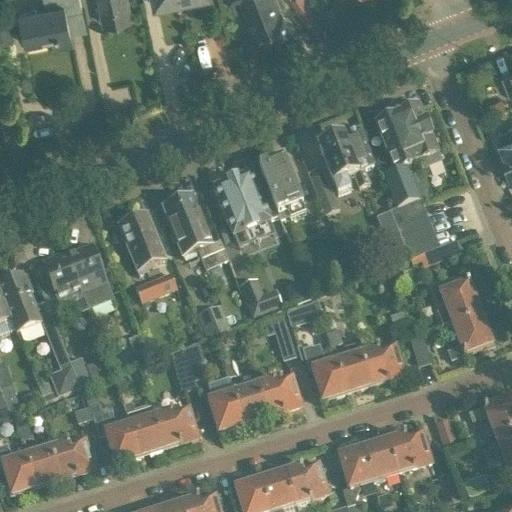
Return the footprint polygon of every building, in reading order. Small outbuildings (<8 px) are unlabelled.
[(43,0),(45,9),(18,15),(25,46),(51,40),(53,51),(73,47),(66,15),(82,12),(79,0),(43,0)] [(96,0),(98,5),(99,5),(104,25),(130,20),(125,0),(96,0)] [(255,0),(225,0),(228,6),(239,2),(249,26),(248,27),(257,50),(273,44),(255,0)] [(255,0),(273,44),(291,36),(282,14),(275,0),(255,0)] [(312,12),(304,0),(289,0),(289,1),(300,19),(312,12)] [(511,72),(510,73),(510,75),(502,78),(509,95),(511,93),(511,72)] [(490,114),(504,108),(501,101),(487,106),(490,114)] [(425,124),(419,108),(397,117),(416,165),(418,165),(422,173),(441,165),(438,157),(438,156),(432,141),(425,124)] [(416,165),(397,117),(375,126),(388,159),(377,164),(383,179),(406,170),(416,165)] [(511,174),(511,132),(511,130),(498,135),(501,144),(498,145),(506,165),(505,165),(510,176),(511,174)] [(374,171),(360,134),(345,140),(344,139),(318,149),(332,187),(335,194),(349,189),(346,181),(352,179),(357,192),(369,188),(364,175),(374,171)] [(284,162),(259,172),(281,226),(305,215),(284,162)] [(439,252),(421,209),(406,170),(383,179),(397,212),(390,215),(409,264),(439,252)] [(244,220),(265,211),(251,175),(213,190),(228,226),(229,225),(231,230),(246,224),(244,220)] [(339,213),(329,191),(317,196),(328,219),(339,213)] [(212,248),(191,199),(177,204),(197,254),(205,274),(228,264),(220,245),(212,248)] [(197,254),(177,204),(162,211),(182,260),(197,254)] [(117,229),(136,275),(166,263),(147,217),(117,229)] [(304,241),(299,228),(285,233),(291,246),(304,241)] [(85,306),(86,305),(89,313),(112,303),(106,287),(91,250),(68,259),(85,306)] [(439,252),(409,264),(411,270),(421,266),(423,272),(444,264),(439,252)] [(66,256),(42,265),(62,314),(85,306),(68,259),(66,256)] [(171,277),(142,289),(136,291),(143,307),(177,293),(171,277)] [(22,278),(0,286),(0,292),(10,321),(16,336),(45,324),(52,340),(49,341),(56,358),(58,357),(65,373),(58,375),(58,391),(54,393),(57,401),(80,392),(79,392),(71,370),(51,322),(45,305),(34,310),(22,278)] [(452,329),(481,318),(468,284),(449,292),(446,282),(427,290),(436,314),(434,314),(441,333),(452,329)] [(0,325),(10,321),(0,292),(0,325)] [(253,321),(281,309),(275,295),(262,300),(259,294),(245,300),(253,321)] [(322,320),(316,303),(286,317),(291,330),(322,320)] [(221,309),(199,318),(197,319),(207,343),(231,332),(221,309)] [(407,328),(403,315),(390,320),(394,331),(407,328)] [(481,318),(452,329),(460,349),(447,354),(451,363),(492,348),(481,318)] [(283,321),(264,326),(268,338),(275,336),(284,364),(295,361),(287,332),(286,332),(283,321)] [(327,337),(331,351),(343,347),(338,333),(337,334),(334,323),(324,325),(328,336),(327,337)] [(198,336),(194,337),(192,342),(195,345),(200,344),(201,339),(198,336)] [(116,367),(119,375),(150,364),(141,338),(129,343),(124,355),(127,363),(116,367)] [(418,371),(430,368),(432,367),(424,340),(410,344),(418,371)] [(405,365),(414,362),(407,343),(399,346),(405,365)] [(405,380),(394,346),(361,356),(371,390),(405,380)] [(347,398),(337,363),(323,368),(319,354),(313,356),(311,350),(302,353),(308,374),(312,373),(322,405),(347,398)] [(185,360),(192,383),(204,380),(196,353),(184,357),(185,360)] [(371,390),(361,356),(337,363),(347,398),(371,390)] [(192,383),(185,360),(174,364),(181,386),(192,383)] [(69,366),(71,370),(79,392),(91,387),(81,361),(69,366)] [(235,365),(229,367),(223,368),(228,383),(240,380),(235,365)] [(301,412),(291,378),(257,388),(268,422),(301,412)] [(127,394),(123,382),(115,385),(119,396),(127,394)] [(268,422),(257,388),(234,395),(245,429),(268,422)] [(22,414),(12,389),(0,393),(10,419),(22,414)] [(38,394),(22,400),(27,412),(43,405),(38,394)] [(245,429),(234,395),(208,403),(219,437),(245,429)] [(495,442),(511,435),(511,399),(471,415),(474,424),(486,419),(495,442)] [(165,453),(154,419),(150,406),(149,407),(149,409),(133,413),(130,406),(122,408),(128,427),(130,427),(141,461),(165,453)] [(130,427),(128,427),(117,431),(112,416),(103,419),(100,408),(89,411),(92,422),(93,421),(99,440),(106,438),(115,468),(141,461),(130,427)] [(188,409),(154,419),(165,453),(198,443),(188,409)] [(77,427),(87,424),(88,424),(84,412),(73,415),(77,427)] [(436,427),(445,457),(458,453),(449,423),(436,427)] [(28,428),(16,431),(20,445),(33,441),(28,428)] [(421,433),(393,442),(387,444),(397,478),(431,467),(421,433)] [(511,435),(495,442),(507,474),(511,471),(511,435)] [(11,463),(6,449),(1,439),(0,439),(0,467),(2,467),(12,500),(38,492),(28,458),(11,463)] [(94,475),(84,441),(50,451),(61,485),(94,475)] [(387,444),(366,450),(364,451),(375,485),(397,478),(387,444)] [(61,485),(50,451),(28,458),(38,492),(61,485)] [(364,451),(338,459),(349,492),(342,494),(347,509),(345,509),(346,511),(358,511),(356,503),(360,492),(359,489),(375,485),(364,451)] [(284,475),(295,509),(327,499),(316,465),(284,475)] [(284,511),(295,509),(284,475),(260,482),(269,511),(284,511)] [(461,506),(451,477),(437,482),(446,511),(461,506)] [(502,486),(499,477),(487,481),(491,491),(502,486)] [(269,511),(260,482),(235,490),(241,511),(269,511)] [(474,484),(463,488),(468,501),(487,494),(483,484),(475,487),(474,484)] [(218,511),(214,496),(186,505),(181,506),(182,511),(218,511)] [(392,511),(388,497),(376,500),(380,511),(392,511)]
